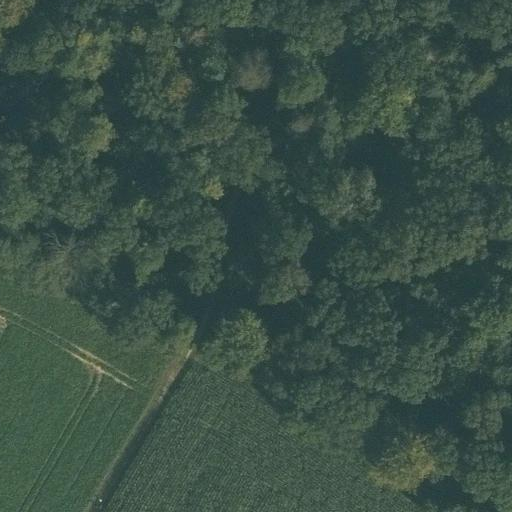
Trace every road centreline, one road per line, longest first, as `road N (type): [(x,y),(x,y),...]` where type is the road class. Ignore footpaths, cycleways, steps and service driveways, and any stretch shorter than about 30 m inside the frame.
road 1 (unknown): [(243,0),(233,83),(254,106),(247,199),(264,324),(511,454)]
road 2 (track): [(97,511),(181,358),(283,0)]
